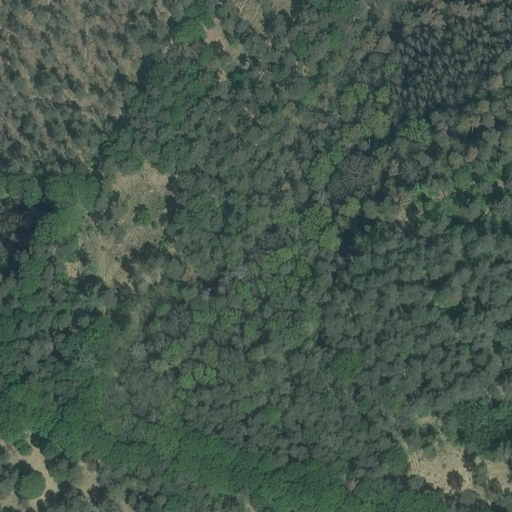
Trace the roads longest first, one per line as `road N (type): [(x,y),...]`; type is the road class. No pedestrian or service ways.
road 1 (track): [(80,205),(202,0)]
road 2 (track): [(129,128),(0,89)]
